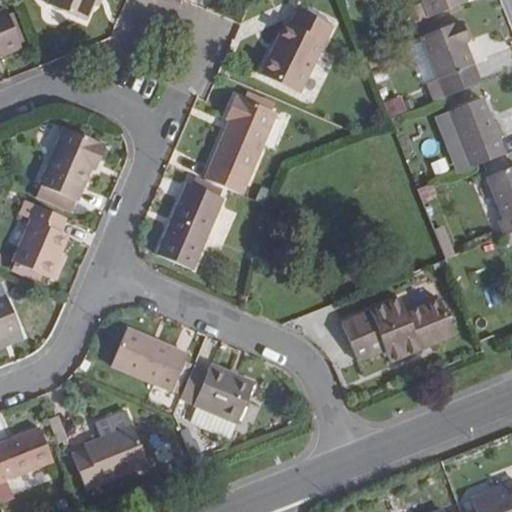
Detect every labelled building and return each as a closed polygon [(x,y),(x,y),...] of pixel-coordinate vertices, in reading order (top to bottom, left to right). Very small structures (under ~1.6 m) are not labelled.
[(50,0),(50,1),(49,6),(86,22),(93,4),(94,0),(50,0)] [(424,0),(431,18),(466,3),(464,0),(424,0)] [(299,94),(332,26),(299,9),(290,25),(286,23),(277,41),(280,42),(274,56),(271,54),(260,75),(299,94)] [(0,57),(21,49),(6,10),(0,11),(0,57)] [(461,23),(422,38),(446,99),(482,84),(466,44),(469,42),(461,23)] [(274,56),(280,42),(277,41),(271,54),(274,56)] [(386,101),(390,117),(407,112),(402,96),(386,101)] [(234,98),(226,118),(230,120),(235,122),(231,132),(226,130),(204,180),(240,195),(275,114),(240,98),(239,100),(234,98)] [(483,100),(452,113),(475,168),(506,155),(501,142),(505,140),(498,122),(494,123),(483,100)] [(235,122),(230,120),(226,130),(231,132),(235,122)] [(72,200),(76,201),(89,167),(92,161),(97,163),(105,145),(63,128),(39,185),(72,200)] [(89,167),(94,170),(97,163),(92,161),(89,167)] [(505,221),(500,223),(506,237),(511,234),(511,170),(488,180),(505,221)] [(223,198),(187,183),(156,254),(192,270),(223,198)] [(34,195),(68,210),(72,200),(39,185),(34,195)] [(58,232),(65,218),(37,205),(24,200),(19,214),(31,219),(11,264),(46,279),(66,235),(58,232)] [(0,299),(0,343),(20,335),(5,298),(0,299)] [(369,313),(341,324),(357,362),(385,351),(390,364),(421,351),(420,348),(432,344),(433,346),(455,337),(441,301),(407,314),(400,298),(369,311),(369,313)] [(172,393),(187,356),(127,330),(112,367),(172,393)] [(194,367),(179,401),(193,406),(237,425),(254,385),(211,366),(208,373),(194,367)] [(186,422),(230,440),(237,425),(193,406),(186,422)] [(84,447),(85,451),(72,456),(86,491),(148,467),(127,413),(107,420),(106,418),(99,421),(97,424),(99,430),(101,429),(105,439),(84,447)] [(67,442),(57,418),(47,422),(58,446),(67,442)] [(52,463),(39,429),(0,445),(0,501),(1,504),(14,498),(7,481),(52,463)] [(511,511),(511,488),(474,503),(477,511),(473,511),(511,511)]
